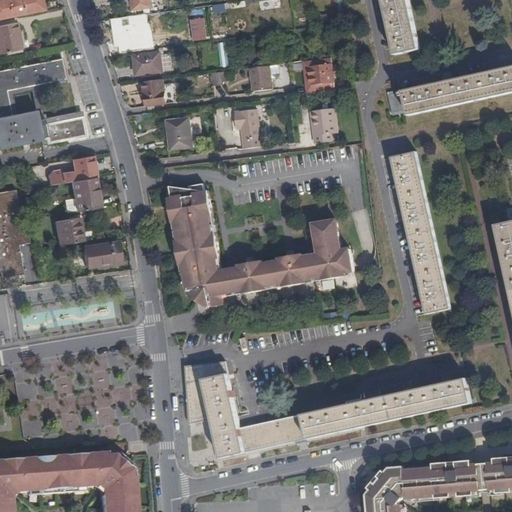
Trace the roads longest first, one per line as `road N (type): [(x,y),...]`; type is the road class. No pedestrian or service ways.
road 1 (tertiary): [(75,0),(121,140),(156,333)]
road 2 (unclassified): [(343,455),(170,490)]
road 3 (unclassified): [(511,417),(343,455)]
road 4 (unclassified): [(0,359),(156,333)]
road 5 (tertiary): [(156,333),(170,490)]
road 6 (unknown): [(347,504),(223,511)]
